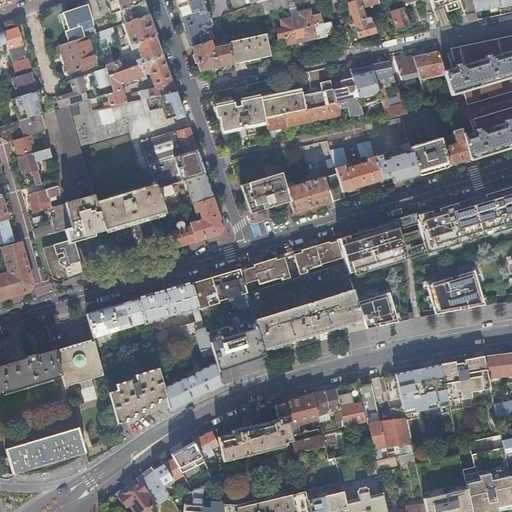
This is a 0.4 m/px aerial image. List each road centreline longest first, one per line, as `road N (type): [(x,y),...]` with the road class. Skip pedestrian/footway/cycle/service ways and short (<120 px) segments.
road 1 (secondary): [(135,458),(184,424),(266,388),(511,334)]
road 2 (primary): [(511,168),(245,248)]
road 3 (primary): [(245,248),(46,306)]
road 4 (residential): [(346,54),(511,20)]
road 5 (residential): [(190,90),(245,248)]
road 6 (residential): [(46,306),(0,146)]
road 7 (residential): [(190,90),(346,54)]
